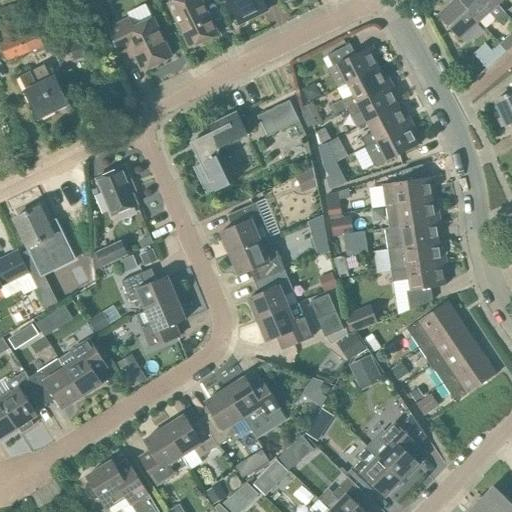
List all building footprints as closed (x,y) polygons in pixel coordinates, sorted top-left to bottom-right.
[(4,22),(33,12),(33,11),(40,9),(37,1),(31,3),(29,0),(27,0),(0,8),(4,22)] [(218,33),(201,0),(168,0),(191,47),(218,33)] [(227,0),(239,24),(268,10),(263,0),(227,0)] [(461,38),(480,21),(460,0),(454,0),(439,14),(461,38)] [(505,12),(498,4),(494,0),(460,0),(480,21),(490,11),(498,19),(505,12)] [(131,19),(110,28),(122,53),(133,48),(144,70),(172,57),(154,19),(146,3),(127,12),(131,19)] [(38,28),(0,42),(0,43),(7,61),(44,46),(38,28)] [(511,45),(511,32),(500,44),(507,51),(511,45)] [(74,60),(95,54),(90,37),(69,43),(74,60)] [(348,83),(379,67),(369,47),(355,54),(349,44),(326,55),(332,65),(327,68),(338,88),(348,83)] [(488,68),(507,51),(500,44),(497,47),(492,48),(480,59),(488,68)] [(27,90),(26,90),(39,117),(68,103),(55,76),(52,78),(45,63),(20,75),(27,90)] [(343,99),(333,104),(337,113),(339,112),(348,107),(358,102),(388,86),(379,67),(348,83),(353,94),(343,99)] [(362,111),(368,122),(398,106),(388,86),(358,102),(348,107),(352,116),(362,111)] [(511,92),(498,99),(511,128),(511,127),(511,92)] [(258,115),(267,136),(299,121),(289,100),(258,115)] [(301,108),(305,128),(322,119),(313,101),(301,108)] [(362,137),(367,146),(408,125),(398,106),(368,122),(373,132),(362,137)] [(195,152),(199,161),(200,163),(195,166),(208,195),(230,185),(217,157),(220,147),(248,134),(237,112),(209,126),(211,132),(200,137),(195,152)] [(418,145),(408,125),(367,146),(364,147),(375,167),(387,161),(418,145)] [(329,136),(325,129),(317,133),(321,141),(329,136)] [(319,146),(324,167),(333,163),(337,161),(327,142),(319,146)] [(333,163),(324,167),(324,168),(328,176),(325,177),(328,191),(346,186),(333,163)] [(395,182),(383,183),(386,206),(387,206),(433,199),(429,176),(426,177),(424,163),(402,171),(402,180),(395,182)] [(131,181),(125,166),(96,178),(112,215),(137,204),(128,182),(131,181)] [(317,185),(314,168),(296,176),(302,191),(317,185)] [(433,199),(387,206),(390,227),(415,223),(436,220),(433,199)] [(230,253),(261,240),(255,226),(265,222),(256,200),(228,212),(234,226),(221,232),(230,253)] [(341,205),(329,207),(330,214),(343,212),(341,205)] [(39,206),(14,218),(28,247),(40,273),(54,266),(47,252),(68,242),(57,219),(47,223),(39,206)] [(341,218),(332,219),(334,235),(343,234),(353,232),(355,232),(352,216),(351,217),(341,218)] [(436,220),(415,223),(390,227),(386,228),(388,249),(415,245),(439,241),(436,220)] [(357,248),(355,232),(353,232),(343,234),(345,250),(357,248)] [(150,235),(138,240),(142,247),(153,241),(150,235)] [(328,236),(314,241),(318,255),(329,250),(331,250),(328,236)] [(122,240),(96,252),(98,256),(94,256),(95,270),(103,266),(103,267),(129,255),(122,240)] [(258,281),(285,269),(275,247),(265,251),(261,240),(230,253),(239,275),(253,269),(258,281)] [(439,241),(415,245),(388,249),(391,270),(415,267),(442,262),(439,241)] [(0,288),(1,288),(6,298),(22,290),(24,294),(37,287),(29,272),(23,260),(24,259),(20,250),(18,250),(18,251),(0,260),(0,288)] [(152,250),(141,255),(146,266),(157,262),(152,250)] [(133,256),(121,261),(127,272),(138,267),(133,256)] [(334,258),(339,277),(349,274),(344,256),(334,258)] [(415,267),(391,270),(393,282),(394,282),(410,280),(411,290),(431,287),(446,285),(442,262),(415,267)] [(152,269),(122,281),(130,300),(140,296),(146,310),(177,297),(168,277),(157,282),(156,281),(152,269)] [(258,320),(289,307),(283,293),(293,289),(285,269),(258,281),(263,292),(249,298),(258,320)] [(318,276),(324,291),(337,285),(331,271),(318,276)] [(330,294),(312,302),(326,336),(344,328),(330,294)] [(146,310),(151,322),(140,326),(149,348),(181,335),(175,323),(186,319),(177,297),(146,310)] [(448,301),(407,328),(420,346),(460,319),(448,301)] [(289,307),(258,320),(267,341),(278,336),(283,348),(313,336),(299,302),(289,307)] [(371,305),(346,314),(352,331),(377,321),(371,305)] [(103,312),(91,320),(98,331),(110,324),(103,312)] [(37,322),(46,336),(59,327),(51,314),(48,315),(37,322)] [(460,319),(420,346),(432,365),(473,337),(460,319)] [(19,332),(9,338),(15,348),(25,342),(19,332)] [(356,334),(340,345),(350,361),(362,352),(367,350),(356,334)] [(373,334),(364,340),(372,352),(373,353),(378,350),(382,347),(373,334)] [(473,337),(432,365),(444,383),(485,355),(473,337)] [(75,361),(65,368),(82,396),(102,383),(96,373),(107,366),(96,348),(95,348),(90,339),(71,351),(77,360),(75,361)] [(3,340),(0,342),(0,355),(9,350),(3,340)] [(485,355),(444,383),(456,401),(497,374),(485,355)] [(366,358),(351,365),(358,379),(376,370),(370,356),(366,358)] [(59,359),(29,378),(30,380),(41,398),(41,399),(45,405),(56,398),(63,408),(82,396),(65,368),(59,359)] [(403,361),(392,369),(399,380),(410,372),(403,361)] [(140,369),(126,378),(131,386),(145,378),(140,369)] [(0,393),(0,400),(17,428),(19,427),(22,432),(34,424),(30,419),(37,415),(31,405),(41,399),(41,398),(30,380),(29,378),(28,377),(25,371),(5,383),(9,388),(0,393)] [(245,376),(225,389),(243,417),(249,426),(280,407),(263,380),(252,387),(250,383),(245,376)] [(324,385),(319,392),(327,398),(331,390),(324,385)] [(200,417),(218,445),(237,433),(232,424),(243,417),(225,389),(206,401),(211,410),(200,417)] [(419,389),(411,393),(417,402),(424,397),(419,389)] [(439,405),(431,393),(417,403),(424,415),(439,405)] [(0,438),(17,428),(0,400),(0,438)] [(218,445),(200,417),(190,424),(184,415),(164,427),(182,456),(194,448),(199,456),(218,445)] [(314,419),(305,434),(319,443),(329,428),(314,419)] [(388,446),(378,456),(403,479),(419,462),(411,454),(420,444),(396,422),(381,438),(388,446)] [(182,456),(164,427),(145,440),(149,447),(137,456),(156,485),(177,471),(171,463),(182,456)] [(289,447),(279,460),(292,470),(302,456),(289,447)] [(349,476),(348,477),(372,499),(370,496),(378,487),(387,496),(403,479),(378,456),(370,447),(361,457),(364,460),(349,476)] [(246,459),(236,466),(244,478),(254,472),(246,459)] [(87,476),(90,481),(87,483),(86,487),(86,491),(88,495),(92,497),(96,498),(100,496),(107,508),(125,497),(134,511),(154,511),(158,509),(128,461),(117,468),(112,460),(87,476)] [(276,461),(255,483),(267,495),(289,473),(276,461)] [(367,511),(363,508),(372,499),(348,477),(346,475),(330,490),(338,498),(328,508),(332,511),(367,511)] [(218,482),(205,491),(206,493),(213,504),(214,504),(227,496),(226,495),(220,484),(218,482)] [(232,497),(224,504),(232,511),(241,511),(244,509),(259,494),(248,484),(232,497)] [(493,489),(478,506),(484,511),(511,511),(511,500),(496,486),(493,489)]
